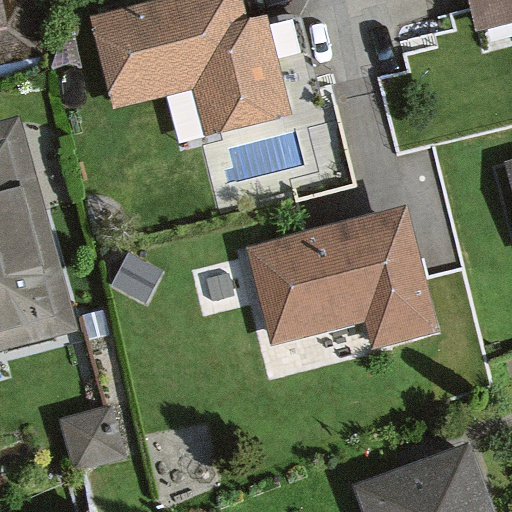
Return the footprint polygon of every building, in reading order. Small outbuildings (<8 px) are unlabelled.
[(0,0),(0,59),(34,53),(23,0),(0,0)] [(241,0),(210,0),(98,26),(116,105),(200,86),(212,135),(294,116),(273,26),(249,32),(241,0)] [(511,0),(478,0),(486,28),(511,21),(511,0)] [(0,352),(73,332),(14,126),(0,129),(0,352)] [(412,215),(255,252),(277,343),(373,320),(378,343),(439,329),(412,215)] [(108,414),(68,422),(76,465),(116,457),(108,414)] [(497,511),(475,454),(362,499),(366,511),(497,511)]
